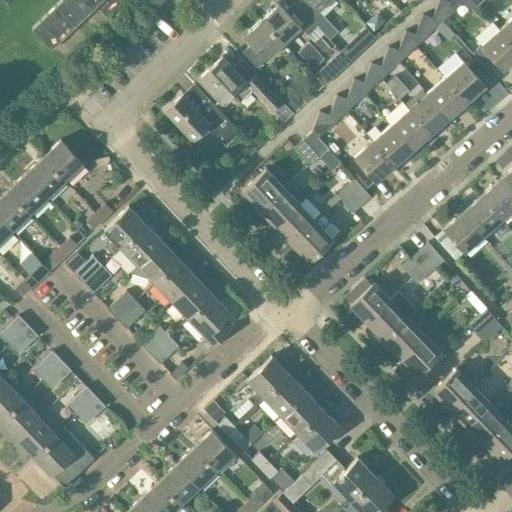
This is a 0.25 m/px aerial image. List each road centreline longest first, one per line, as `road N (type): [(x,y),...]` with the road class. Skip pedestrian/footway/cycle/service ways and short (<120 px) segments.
road 1 (residential): [(287,311),(98,125),(231,3)]
road 2 (residential): [(49,511),(287,311)]
road 3 (residential): [(287,311),(511,117)]
road 4 (residential): [(478,511),(287,311)]
